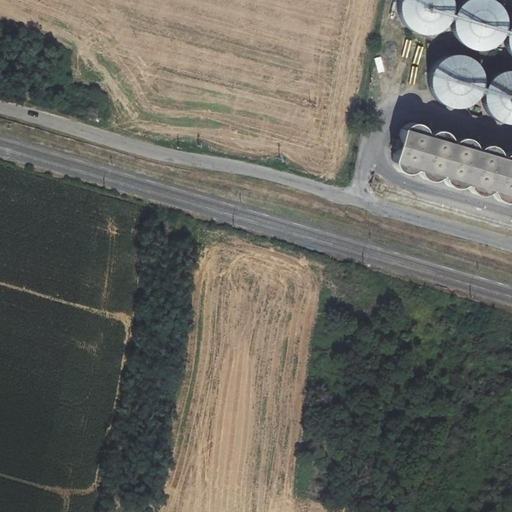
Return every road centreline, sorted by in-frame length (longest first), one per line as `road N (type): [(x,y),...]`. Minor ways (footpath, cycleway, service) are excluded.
road 1 (unclassified): [(0,109),(172,158),(355,196),(511,244)]
road 2 (unknown): [(355,196),(384,110),(416,108),(511,129)]
